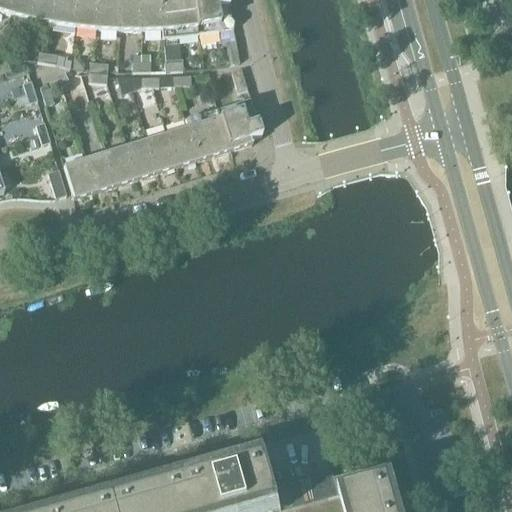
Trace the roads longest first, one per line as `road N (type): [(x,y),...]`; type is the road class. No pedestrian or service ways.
road 1 (residential): [(15,511),(406,396)]
road 2 (residential): [(0,240),(82,240),(293,177)]
road 3 (unclassified): [(442,135),(511,375)]
road 4 (residential): [(293,177),(241,0)]
road 5 (unclassified): [(511,286),(467,127)]
road 6 (residential): [(293,177),(442,135)]
road 7 (unclassified): [(405,0),(442,135)]
road 8 (unclassified): [(467,127),(432,0)]
road 9 (residential): [(440,511),(406,396)]
